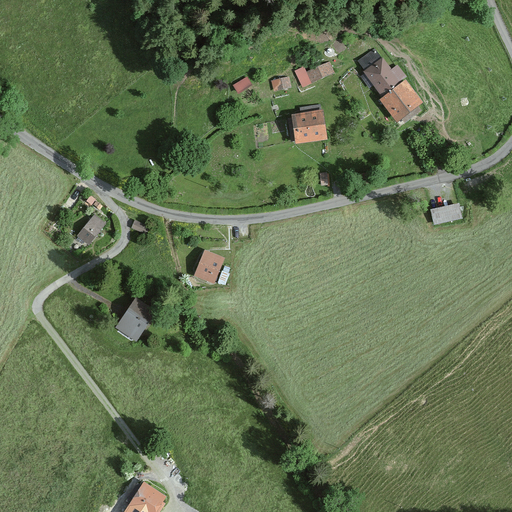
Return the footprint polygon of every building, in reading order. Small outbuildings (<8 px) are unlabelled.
[(383,100),(398,120),(421,102),(405,81),(400,85),(398,82),(406,76),(398,66),(392,70),(375,48),(358,61),(386,97),(383,100)] [(304,68),(297,71),(303,86),(334,72),(329,62),(306,73),(304,68)] [(288,78),(273,81),(275,90),(290,87),(288,78)] [(294,115),(297,141),(325,137),(321,111),(294,115)] [(459,201),(430,207),(434,224),(463,218),(459,201)] [(94,215),(77,235),(88,243),(104,223),(94,215)] [(135,220),(131,227),(144,232),(147,225),(135,220)] [(225,257),(205,248),(195,274),(215,282),(225,257)] [(136,296),(115,326),(136,340),(157,310),(136,296)] [(143,481),(122,511),(154,511),(165,496),(143,481)]
